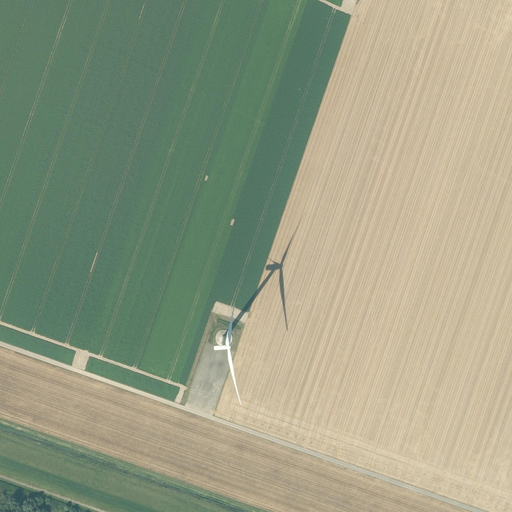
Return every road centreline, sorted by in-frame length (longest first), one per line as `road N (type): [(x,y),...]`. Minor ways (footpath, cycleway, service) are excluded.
road 1 (track): [(0,419),(266,511)]
road 2 (track): [(223,511),(0,433)]
road 3 (track): [(182,511),(0,450)]
road 4 (track): [(134,511),(0,465)]
